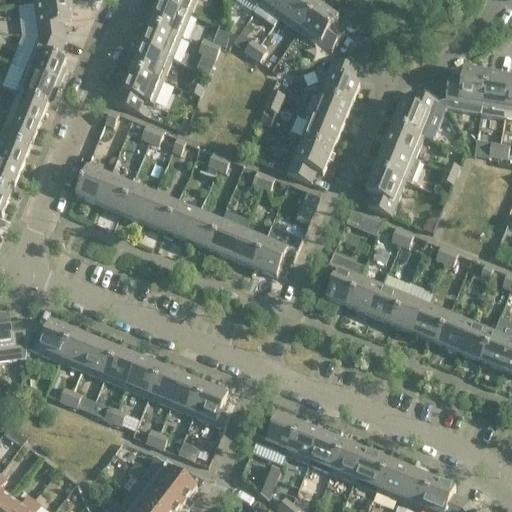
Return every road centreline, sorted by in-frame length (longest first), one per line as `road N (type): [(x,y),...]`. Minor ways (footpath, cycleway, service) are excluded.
road 1 (residential): [(267,371),(386,83)]
road 2 (residential): [(21,273),(126,0)]
road 3 (residential): [(511,475),(267,371)]
road 4 (residential): [(267,371),(21,273)]
road 5 (residential): [(209,511),(267,371)]
road 6 (residential): [(386,83),(447,61),(495,0)]
